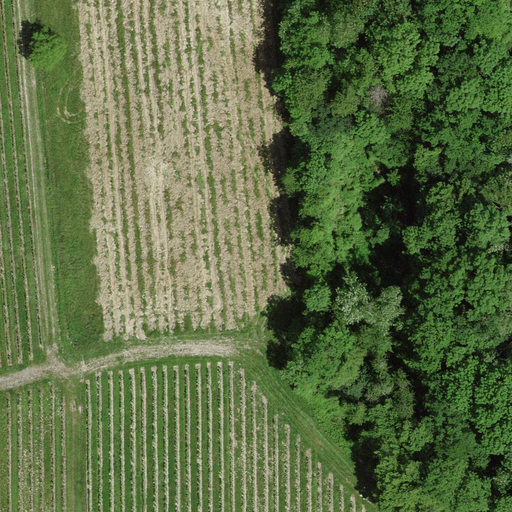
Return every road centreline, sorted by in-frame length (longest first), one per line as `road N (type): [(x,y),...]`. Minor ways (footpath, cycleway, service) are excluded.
road 1 (track): [(386,511),(270,387),(224,353),(96,361),(0,384)]
road 2 (track): [(79,511),(78,364)]
